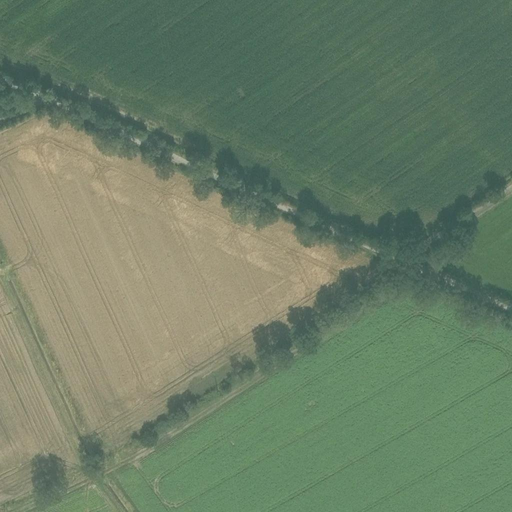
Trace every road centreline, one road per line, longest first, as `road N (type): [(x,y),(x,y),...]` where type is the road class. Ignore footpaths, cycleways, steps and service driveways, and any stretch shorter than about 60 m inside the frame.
road 1 (track): [(511,189),(113,466),(13,511)]
road 2 (unclassified): [(511,314),(56,98)]
